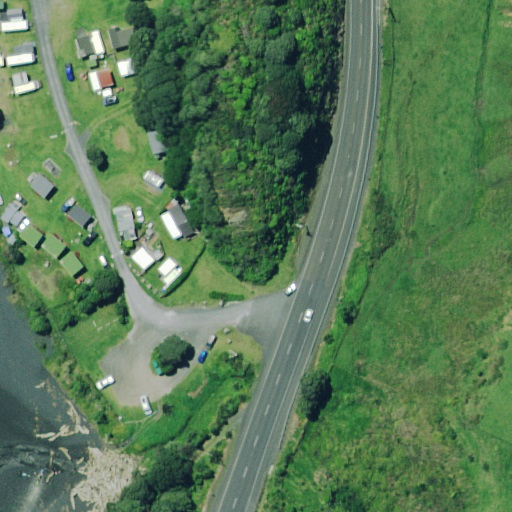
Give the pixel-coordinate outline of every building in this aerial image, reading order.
[(132,28),(109,34),(113,49),(136,43),(132,28)] [(104,53),(101,34),(76,38),(80,58),(104,53)] [(0,66),(9,65),(8,56),(0,57),(0,66)] [(138,73),(134,58),(118,62),(122,77),(138,73)] [(113,96),(108,69),(90,73),(94,91),(102,90),(104,98),(113,96)] [(0,93),(9,92),(5,72),(0,72),(0,93)] [(0,133),(14,131),(10,113),(0,115),(0,133)] [(165,128),(150,132),(156,154),(171,150),(165,128)] [(162,177),(149,170),(141,185),(154,192),(162,177)] [(53,187),(38,175),(29,185),(45,198),(53,187)] [(20,204),(12,199),(1,218),(18,229),(26,216),(16,210),(20,204)] [(89,216),(77,206),(69,216),(81,226),(89,216)] [(137,239),(132,209),(117,212),(121,242),(137,239)] [(43,233),(27,224),(19,236),(34,246),(43,233)] [(65,246),(50,235),(42,247),(57,257),(65,246)] [(156,260),(145,249),(134,259),(145,270),(156,260)] [(83,267),(71,253),(60,262),(72,276),(83,267)] [(182,273),(169,260),(160,269),(173,282),(182,273)]
